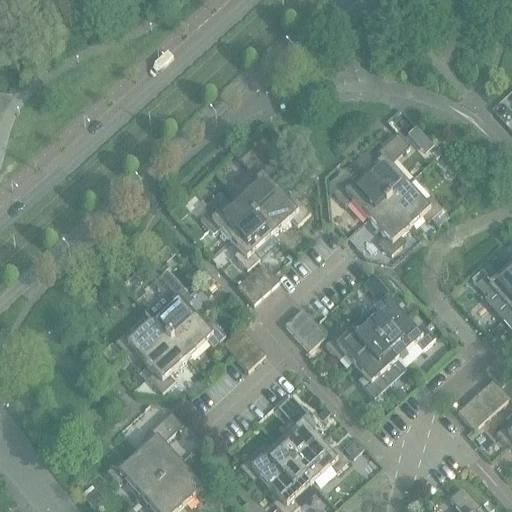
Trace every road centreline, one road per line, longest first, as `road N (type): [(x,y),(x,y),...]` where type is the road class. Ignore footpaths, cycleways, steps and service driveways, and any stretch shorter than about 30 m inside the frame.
road 1 (secondary): [(0,303),(338,0)]
road 2 (secondary): [(254,0),(0,225)]
road 3 (residential): [(426,412),(474,367),(467,337),(431,293),(433,258),(457,235),(511,212)]
road 4 (residential): [(289,354),(404,482)]
road 5 (residential): [(349,249),(261,329),(289,354)]
road 6 (residential): [(511,503),(426,412)]
road 7 (residential): [(199,436),(289,354)]
